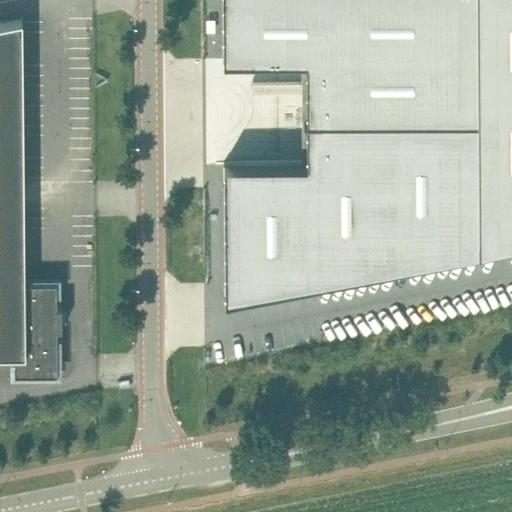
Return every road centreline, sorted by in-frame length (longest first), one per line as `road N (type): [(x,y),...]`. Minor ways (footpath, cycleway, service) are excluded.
road 1 (unclassified): [(149,0),(151,402),(160,480)]
road 2 (tertiary): [(160,480),(511,406)]
road 3 (tertiary): [(0,511),(160,480)]
